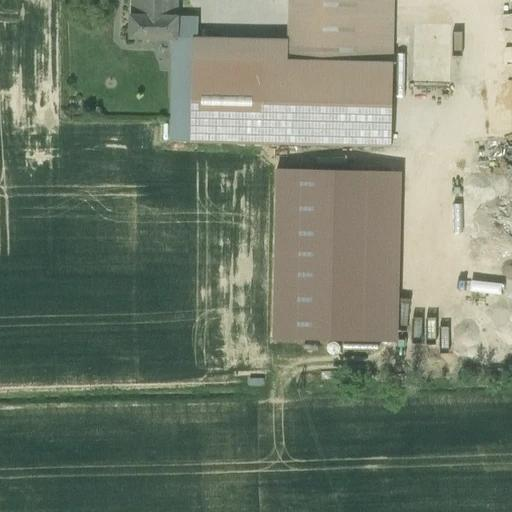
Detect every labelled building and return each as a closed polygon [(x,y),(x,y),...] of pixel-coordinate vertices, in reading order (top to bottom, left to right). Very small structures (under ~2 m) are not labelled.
[(176,0),(131,0),(131,38),(173,39),(175,40),(176,19),(176,0)] [(353,64),(354,63),(354,0),(289,0),(289,43),(289,62),(289,63),(353,64)] [(388,0),(354,0),(354,63),(388,64),(388,0)] [(197,20),(176,19),(175,40),(173,39),(173,60),(194,60),(196,60),(196,41),(197,20)] [(289,62),(289,43),(196,41),(196,60),(289,62)] [(194,60),(173,60),(171,142),(193,143),(194,60)] [(289,62),(196,60),(194,60),(193,143),(391,147),(393,64),(388,64),(354,63),(353,64),(289,63),(289,62)] [(388,177),(283,174),(279,335),(384,338),(388,177)] [(511,326),(482,326),(482,350),(511,349),(511,326)]
